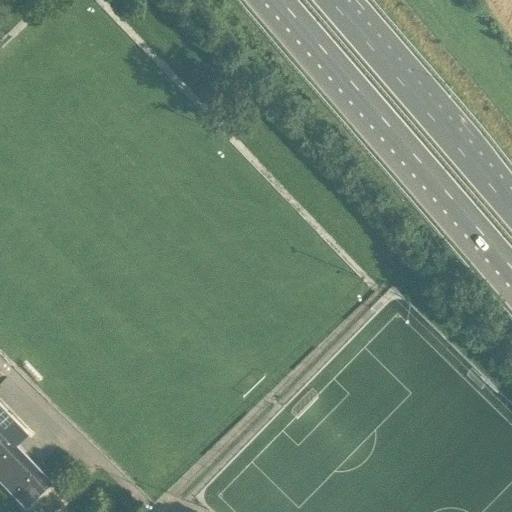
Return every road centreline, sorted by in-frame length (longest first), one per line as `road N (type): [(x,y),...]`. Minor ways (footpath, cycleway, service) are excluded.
road 1 (trunk): [(278,0),(511,270)]
road 2 (trunk): [(511,212),(328,0)]
